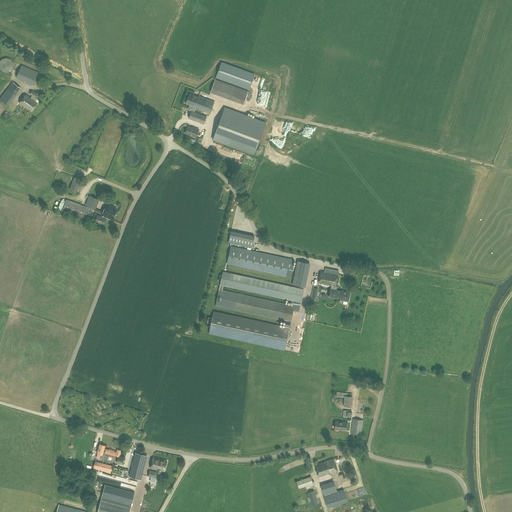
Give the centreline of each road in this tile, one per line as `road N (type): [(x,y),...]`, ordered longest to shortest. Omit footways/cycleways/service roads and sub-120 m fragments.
road 1 (unclassified): [(52,417),(118,239),(167,143),(87,91),(73,0)]
road 2 (unclassified): [(469,511),(460,480),(441,470),(336,448),(207,457),(52,417)]
road 3 (track): [(511,292),(494,325),(479,395),(484,511)]
